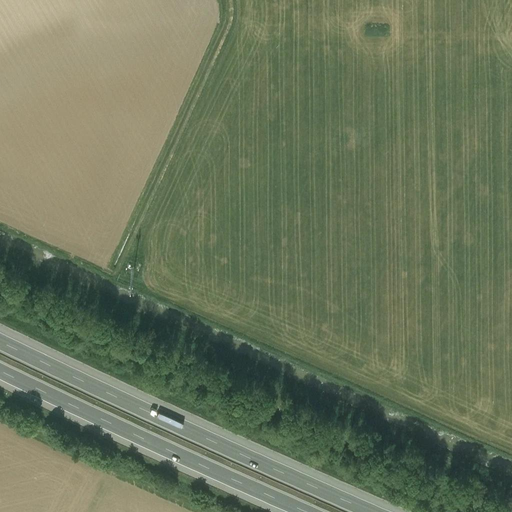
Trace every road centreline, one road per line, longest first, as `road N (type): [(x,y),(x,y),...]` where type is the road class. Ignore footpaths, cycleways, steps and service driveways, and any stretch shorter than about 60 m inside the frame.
road 1 (motorway): [(372,511),(0,342)]
road 2 (motorway): [(0,367),(313,511)]
